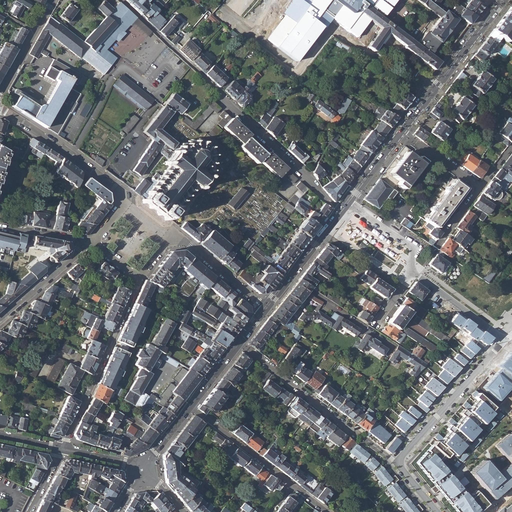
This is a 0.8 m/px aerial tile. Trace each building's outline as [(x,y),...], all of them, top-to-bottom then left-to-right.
[(11,15),(18,18),(25,6),(27,8),(31,2),(26,0),(15,0),(13,4),(13,5),(16,6),(12,13),(11,15)] [(125,0),(141,14),(144,11),(149,5),(146,3),(148,0),(125,0)] [(358,38),(371,21),(362,15),(369,5),(386,17),(399,0),(313,0),(314,1),(297,23),(291,18),(286,15),(267,39),(299,63),(326,27),(318,21),(324,12),(332,19),(358,38)] [(314,1),(313,0),(293,0),(284,13),(286,15),(291,18),(297,23),(314,1)] [(403,47),(419,59),(416,63),(421,67),(423,64),(424,65),(425,64),(434,70),(440,63),(430,55),(433,51),(432,51),(451,28),(450,28),(459,16),(469,24),(483,5),(476,0),(469,0),(467,4),(466,5),(463,2),(459,7),(456,5),(449,14),(446,11),(447,9),(446,9),(438,3),(439,0),(418,0),(440,17),(439,19),(437,17),(432,24),(434,26),(428,33),(426,32),(419,41),(386,17),(369,5),(362,15),(371,21),(380,28),(367,47),(374,52),(375,49),(380,42),(387,33),(391,36),(404,46),(403,47)] [(97,8),(106,17),(113,9),(104,1),(97,8)] [(104,19),(83,42),(90,47),(89,48),(93,51),(100,57),(107,62),(110,58),(103,52),(115,39),(116,41),(124,32),(123,31),(129,25),(130,25),(137,18),(119,2),(113,9),(106,17),(104,19)] [(59,16),(67,22),(76,10),(69,4),(59,16)] [(499,37),(506,42),(511,34),(511,7),(510,7),(492,31),(499,37)] [(152,18),(144,11),(141,14),(157,30),(165,21),(162,19),(159,16),(156,13),(152,18)] [(326,27),(332,19),(324,12),(318,21),(326,27)] [(174,15),(159,32),(165,37),(175,25),(179,29),(184,24),(174,15)] [(81,56),(104,74),(111,65),(107,62),(100,57),(93,51),(89,48),(90,47),(83,42),(65,28),(67,26),(56,18),(55,20),(50,17),(48,19),(34,45),(33,46),(28,54),(37,58),(40,53),(47,57),(49,53),(42,49),(50,34),(80,57),(81,56)] [(230,33),(230,32),(224,26),(220,31),(227,36),(230,33)] [(20,27),(18,31),(10,45),(17,49),(27,31),(20,27)] [(7,44),(10,45),(18,31),(15,30),(7,44)] [(481,62),(499,37),(492,31),(473,55),(481,62)] [(385,46),(391,36),(387,33),(380,42),(385,46)] [(170,42),(174,45),(180,38),(176,36),(170,42)] [(198,52),(189,44),(188,43),(191,40),(189,38),(179,50),(191,60),(198,52)] [(0,65),(6,68),(17,49),(10,45),(7,44),(5,43),(0,51),(0,65)] [(192,62),(205,74),(208,71),(204,67),(207,64),(198,55),(192,62)] [(205,74),(210,78),(217,70),(215,68),(224,57),(222,55),(208,71),(205,74)] [(65,93),(71,82),(77,85),(83,76),(54,59),(44,76),(54,81),(54,80),(58,82),(44,106),(42,105),(39,107),(38,109),(19,97),(13,93),(10,98),(12,106),(45,128),(65,93)] [(210,78),(214,83),(230,65),(228,64),(220,73),(217,70),(210,78)] [(228,76),(225,74),(233,65),(231,64),(230,65),(214,83),(219,87),(220,86),(226,78),(228,76)] [(467,90),(477,98),(481,93),(481,94),(492,79),(495,75),(485,67),(482,71),(481,71),(470,85),(470,86),(467,90)] [(256,72),(249,80),(251,82),(253,83),(260,76),(256,72)] [(145,111),(146,110),(117,86),(124,77),(121,74),(112,85),(145,111)] [(124,77),(117,86),(146,110),(154,100),(124,77)] [(242,90),(232,81),(231,82),(226,78),(220,86),(224,89),(223,91),(234,100),(242,90)] [(408,89),(415,95),(420,88),(413,84),(408,89)] [(248,90),(246,89),(244,87),(242,90),(234,100),(242,108),(249,100),(244,95),(248,90)] [(65,93),(45,128),(57,135),(69,113),(70,113),(76,103),(75,102),(80,94),(70,88),(67,94),(65,93)] [(395,105),(389,114),(397,118),(412,98),(402,90),(393,103),(395,105)] [(33,98),(22,91),(21,93),(19,97),(38,109),(39,107),(35,105),(33,98)] [(307,98),(312,102),(315,98),(307,91),(304,95),(307,97),(307,98)] [(495,100),(498,102),(504,94),(501,92),(495,100)] [(174,110),(180,114),(187,105),(172,94),(164,106),(163,106),(171,113),(174,110)] [(448,116),(458,123),(460,119),(461,120),(472,105),(474,101),(465,94),(462,97),(461,97),(450,111),(451,112),(448,116)] [(345,98),(339,107),(337,112),(340,114),(343,114),(350,101),(345,98)] [(314,106),(330,120),(335,114),(318,100),(316,103),(314,106)] [(189,127),(194,131),(212,110),(216,113),(220,108),(212,101),(189,127)] [(433,108),(438,111),(441,107),(436,103),(433,108)] [(166,159),(168,160),(174,153),(173,151),(174,150),(175,151),(176,150),(177,150),(180,146),(177,144),(177,143),(176,143),(171,140),(172,139),(171,138),(170,139),(166,136),(166,135),(165,134),(165,135),(159,130),(161,128),(172,114),(171,113),(163,106),(153,119),(153,118),(152,119),(153,119),(143,132),(151,138),(150,139),(152,141),(138,161),(139,162),(133,171),(140,176),(158,150),(158,151),(157,153),(158,153),(159,153),(161,155),(161,154),(163,155),(162,156),(163,157),(164,156),(165,158),(166,159)] [(257,122),(261,126),(264,123),(265,124),(269,118),(271,115),(272,113),(275,110),(270,107),(266,113),(265,112),(257,122)] [(372,116),(378,120),(380,121),(390,128),(397,118),(389,114),(385,111),(379,108),(372,116)] [(434,116),(437,118),(440,113),(438,111),(433,108),(428,114),(432,118),(434,116)] [(286,178),(292,184),(297,179),(268,152),(265,155),(246,138),(249,135),(223,111),(218,116),(222,119),(217,124),(222,129),(223,127),(241,144),(239,147),(257,163),(260,161),(278,177),(277,179),(281,183),(286,178)] [(437,118),(443,122),(446,118),(440,113),(437,118)] [(340,118),(335,114),(330,120),(337,125),(340,118)] [(127,134),(129,131),(138,119),(133,115),(122,130),(127,134)] [(271,119),(269,118),(265,124),(265,125),(263,128),(273,137),(280,128),(283,125),(273,117),(271,119)] [(453,122),(446,118),(443,122),(441,124),(437,121),(429,133),(441,141),(449,129),(448,129),(453,122)] [(507,146),(511,139),(511,126),(509,124),(506,122),(505,121),(502,119),(499,123),(503,126),(498,133),(501,135),(500,136),(500,138),(503,140),(503,143),(507,146)] [(390,128),(380,121),(373,130),(382,138),(390,128)] [(207,135),(212,139),(221,130),(216,126),(207,135)] [(421,136),(424,138),(427,134),(418,127),(416,129),(422,134),(421,136)] [(280,128),(273,137),(275,139),(282,130),(280,128)] [(413,134),(426,144),(428,141),(424,138),(421,136),(422,134),(416,129),(413,134)] [(360,151),(367,158),(381,139),(371,130),(360,145),(363,148),(360,151)] [(287,150),(304,165),(308,160),(302,155),(302,156),(294,148),(295,146),(294,144),(298,136),(296,135),(287,150)] [(21,159),(28,163),(30,159),(26,157),(31,146),(33,147),(30,151),(41,158),(43,153),(46,147),(31,138),(24,153),(21,159)] [(164,220),(165,221),(166,219),(167,220),(168,219),(167,219),(168,218),(170,218),(171,216),(171,215),(174,212),(174,213),(175,212),(174,211),(178,207),(179,208),(179,207),(179,206),(182,202),(183,203),(184,201),(183,201),(186,197),(187,198),(188,197),(187,196),(190,192),(191,192),(192,191),(191,191),(194,186),(196,187),(196,190),(197,190),(198,189),(199,190),(200,189),(199,187),(206,179),(208,179),(208,177),(208,176),(208,175),(210,172),(211,172),(211,171),(212,169),(213,169),(214,169),(213,168),(213,166),(213,165),(212,165),(212,163),(213,162),(214,162),(214,161),(215,158),(214,158),(213,156),(213,155),(212,155),(213,153),(214,153),(214,152),(213,152),(212,150),(213,150),(213,149),(212,149),(210,148),(210,147),(209,147),(208,145),(209,145),(209,144),(208,144),(207,143),(207,142),(206,142),(206,143),(204,143),(204,142),(203,142),(202,143),(201,141),(201,140),(201,139),(200,140),(198,140),(198,139),(197,139),(197,140),(195,142),(195,141),(194,141),(194,142),(192,140),(190,140),(190,141),(189,141),(188,141),(188,142),(187,144),(185,144),(185,143),(184,143),(184,144),(182,144),(181,144),(180,146),(177,150),(176,150),(175,151),(174,150),(173,151),(174,153),(168,160),(167,161),(166,162),(165,161),(164,162),(165,163),(165,164),(166,165),(168,165),(169,166),(165,171),(165,170),(164,171),(165,172),(162,176),(161,175),(160,176),(161,177),(158,181),(157,180),(156,181),(157,182),(153,186),(152,187),(149,191),(148,191),(148,192),(148,193),(147,194),(148,194),(144,199),(144,200),(143,199),(142,200),(144,201),(142,203),(143,204),(144,203),(149,207),(149,208),(150,209),(151,208),(158,214),(157,215),(159,216),(160,215),(162,217),(165,219),(164,220)] [(329,142),(335,148),(338,145),(331,139),(329,142)] [(487,139),(483,144),(487,148),(488,149),(492,143),(487,139)] [(336,151),(328,145),(327,147),(333,154),(336,151)] [(395,192),(401,196),(414,178),(412,176),(417,171),(419,172),(427,161),(404,145),(379,179),(388,186),(395,192)] [(46,147),(43,153),(55,161),(49,170),(50,171),(48,174),(52,177),(55,172),(57,168),(61,157),(46,147)] [(21,159),(24,153),(18,149),(15,156),(21,159)] [(82,153),(102,168),(106,162),(85,149),(82,153)] [(358,150),(352,159),(360,167),(367,158),(360,151),(358,150)] [(457,162),(470,171),(477,161),(465,152),(457,162)] [(511,170),(511,169),(511,167),(511,152),(500,168),(509,176),(511,177),(511,170)] [(342,164),(344,166),(354,176),(360,167),(352,159),(351,158),(349,155),(342,164)] [(55,172),(77,188),(79,182),(79,180),(82,173),(61,157),(57,168),(55,172)] [(470,171),(479,177),(487,167),(478,160),(477,161),(470,171)] [(341,173),(350,181),(354,176),(344,166),(342,164),(341,163),(337,166),(338,168),(340,170),(342,172),(341,173)] [(312,173),(317,180),(319,178),(324,175),(320,170),(317,165),(312,173)] [(500,168),(490,181),(498,186),(498,187),(502,190),(509,180),(511,182),(511,179),(511,177),(509,176),(500,168)] [(337,176),(330,182),(331,183),(340,194),(347,185),(338,176),(339,176),(337,174),(338,173),(339,173),(338,172),(337,171),(335,173),(337,176)] [(135,192),(144,199),(148,194),(147,194),(148,193),(148,192),(148,191),(149,191),(152,187),(153,186),(157,182),(156,181),(157,180),(158,181),(161,177),(160,176),(156,173),(151,179),(152,180),(149,183),(144,179),(135,192)] [(340,174),(339,173),(338,173),(337,174),(339,176),(338,176),(347,185),(350,181),(341,173),(340,174)] [(429,224),(437,230),(467,190),(450,177),(447,183),(446,184),(442,182),(417,215),(427,222),(429,224)] [(101,200),(109,207),(110,205),(109,193),(89,178),(85,183),(83,186),(96,196),(101,200)] [(379,179),(367,193),(365,197),(363,199),(377,208),(386,197),(389,200),(395,192),(388,186),(379,179)] [(268,189),(273,193),(280,185),(276,180),(268,189)] [(479,196),(487,201),(490,198),(497,188),(498,187),(498,186),(490,181),(479,196)] [(285,203),(293,208),(298,200),(308,189),(300,182),(295,187),(298,189),(285,203)] [(226,204),(233,210),(248,194),(241,188),(226,204)] [(496,200),(498,199),(499,199),(501,195),(500,192),(501,191),(497,188),(490,198),(493,201),(494,200),(496,200)] [(475,216),(481,221),(485,215),(488,216),(490,216),(492,213),(491,212),(489,210),(492,205),(487,201),(479,196),(472,205),(477,209),(473,215),(475,216)] [(58,202),(55,215),(64,217),(68,199),(61,197),(61,198),(55,197),(54,201),(58,202)] [(100,201),(94,209),(102,216),(109,207),(101,200),(100,201)] [(307,208),(308,206),(306,205),(304,208),(298,204),(300,201),(298,200),(293,208),(293,209),(302,215),(304,212),(306,209),(307,208)] [(276,215),(283,221),(284,220),(286,217),(280,212),(284,208),(289,213),(293,209),(293,208),(285,203),(276,215)] [(324,203),(320,209),(316,215),(315,216),(321,220),(330,208),(324,203)] [(79,221),(95,225),(98,221),(102,216),(94,209),(91,207),(87,207),(78,219),(79,221)] [(54,215),(28,210),(28,211),(27,213),(27,224),(26,224),(64,231),(67,218),(64,217),(55,215),(54,215)] [(458,229),(465,234),(472,225),(469,223),(475,216),(473,215),(467,211),(455,227),(458,229)] [(310,213),(307,219),(317,226),(321,220),(315,216),(316,215),(311,212),(310,213)] [(20,220),(19,225),(27,224),(27,213),(22,213),(21,217),(20,217),(19,218),(19,220),(20,220)] [(280,224),(283,221),(276,215),(265,228),(268,230),(273,233),(276,230),(269,224),(274,219),(280,224)] [(306,218),(297,230),(308,238),(317,226),(307,219),(306,218)] [(401,224),(405,227),(409,221),(405,218),(401,224)] [(95,225),(79,221),(76,227),(83,228),(79,234),(87,235),(95,225)] [(405,227),(409,230),(413,224),(409,221),(405,227)] [(199,227),(194,229),(185,222),(180,228),(198,243),(208,230),(201,224),(199,227)] [(427,233),(431,236),(427,242),(431,245),(441,232),(437,230),(429,224),(427,222),(424,226),(430,230),(427,233)] [(200,245),(218,260),(227,250),(230,246),(217,235),(223,229),(217,223),(211,231),(200,245)] [(260,235),(263,237),(268,230),(265,228),(260,235)] [(287,244),(297,252),(305,241),(308,238),(297,230),(295,229),(293,231),(296,233),(289,242),(286,240),(284,242),(287,244)] [(455,243),(461,248),(465,243),(467,245),(472,238),(465,234),(458,229),(450,240),(455,243)] [(14,250),(21,252),(25,234),(18,233),(18,237),(17,238),(18,238),(14,250)] [(0,246),(14,250),(18,238),(17,238),(18,237),(9,234),(8,240),(0,238),(0,246)] [(53,260),(55,263),(70,250),(68,242),(28,235),(26,243),(32,244),(53,248),(53,251),(49,256),(50,257),(49,259),(50,261),(52,261),(53,260)] [(115,245),(119,240),(114,235),(110,240),(115,245)] [(447,237),(438,249),(450,257),(452,254),(449,252),(452,248),(458,253),(462,249),(461,248),(455,243),(450,240),(447,237)] [(243,246),(248,250),(249,247),(252,244),(253,242),(248,239),(243,246)] [(284,250),(286,246),(287,244),(284,242),(280,239),(277,242),(275,241),(272,245),(278,249),(279,247),(281,249),(282,248),(284,250)] [(126,255),(131,249),(121,241),(116,247),(126,255)] [(511,241),(500,258),(504,261),(511,250),(511,241)] [(332,255),(337,260),(342,253),(330,245),(327,243),(323,248),(332,255)] [(253,250),(272,265),(280,255),(277,253),(271,260),(252,244),(249,247),(253,250)] [(284,250),(280,255),(272,265),(282,272),(297,252),(287,244),(286,246),(284,250)] [(218,260),(224,264),(230,256),(236,249),(233,246),(230,249),(232,250),(230,253),(227,250),(218,260)] [(315,258),(323,264),(329,256),(330,257),(332,255),(323,248),(315,258)] [(158,266),(169,275),(175,267),(177,268),(178,266),(182,269),(191,258),(182,250),(169,252),(158,266)] [(269,289),(270,289),(280,276),(279,275),(282,272),(272,265),(253,250),(249,255),(262,264),(258,269),(264,273),(261,276),(259,272),(254,278),(252,277),(243,270),(238,276),(247,284),(249,281),(259,288),(262,283),(269,289)] [(438,271),(440,272),(447,263),(435,254),(428,263),(438,271)] [(224,264),(233,272),(239,264),(230,256),(224,264)] [(171,283),(179,289),(174,295),(187,302),(192,306),(201,291),(196,288),(197,286),(200,289),(201,286),(203,283),(207,287),(214,277),(191,258),(182,269),(176,276),(174,279),(171,283)] [(312,262),(323,270),(326,266),(323,264),(315,258),(312,262)] [(41,265),(46,271),(51,267),(46,261),(41,265)] [(75,277),(80,282),(87,270),(84,269),(78,262),(65,273),(72,280),(75,277)] [(108,281),(110,282),(116,273),(102,262),(94,274),(102,278),(108,281)] [(313,270),(325,278),(328,274),(323,270),(312,262),(303,273),(308,276),(313,270)] [(352,263),(348,268),(356,273),(362,267),(354,262),(353,264),(352,263)] [(452,266),(447,263),(440,272),(445,276),(452,266)] [(158,266),(146,280),(160,288),(166,279),(171,283),(174,279),(172,278),(169,275),(158,266)] [(356,273),(360,276),(365,269),(362,267),(356,273)] [(358,278),(368,285),(374,278),(376,276),(365,269),(360,276),(358,278)] [(490,269),(482,279),(488,282),(489,281),(495,273),(490,269)] [(298,279),(311,287),(316,281),(308,276),(303,273),(298,279)] [(207,287),(220,297),(227,288),(214,277),(207,287)] [(390,289),(374,278),(368,286),(384,298),(390,289)] [(300,301),(302,298),(303,297),(304,298),(305,296),(308,298),(318,304),(314,310),(315,311),(316,312),(317,310),(323,303),(311,295),(311,294),(307,292),(309,290),(311,287),(298,279),(296,282),(270,316),(282,324),(290,330),(291,330),(293,326),(289,323),(290,322),(292,319),(291,318),(292,317),(289,315),(297,304),(301,307),(304,304),(300,301)] [(143,307),(152,312),(153,310),(152,308),(150,307),(149,308),(145,305),(152,288),(162,293),(164,290),(160,288),(146,280),(144,280),(134,303),(143,307)] [(6,294),(15,297),(27,287),(9,281),(5,294),(6,294)] [(247,284),(259,294),(266,293),(269,289),(262,283),(259,288),(249,281),(247,284)] [(407,291),(420,300),(427,290),(414,281),(407,291)] [(122,284),(120,287),(129,292),(130,288),(122,284)] [(110,303),(121,308),(129,292),(120,287),(118,286),(111,300),(106,297),(105,300),(110,303)] [(54,295),(69,300),(72,295),(49,287),(44,292),(54,295)] [(219,299),(230,308),(238,298),(227,288),(220,297),(219,299)] [(49,307),(54,295),(44,292),(39,303),(49,307)] [(0,299),(0,305),(4,307),(15,297),(6,294),(0,299)] [(94,294),(91,298),(99,302),(101,298),(94,294)] [(329,300),(338,306),(340,304),(341,301),(333,295),(329,300)] [(375,296),(370,303),(376,307),(381,301),(376,297),(375,296)] [(404,306),(408,309),(413,301),(406,296),(401,303),(405,305),(404,306)] [(219,324),(216,328),(216,329),(227,337),(229,338),(230,338),(242,323),(245,319),(230,308),(219,299),(213,308),(200,298),(190,314),(204,321),(211,326),(214,321),(196,310),(198,309),(203,312),(204,311),(220,322),(219,324)] [(230,308),(245,319),(250,313),(249,307),(238,298),(230,308)] [(360,310),(369,317),(376,307),(370,303),(368,301),(366,299),(361,305),(362,306),(360,308),(359,310),(360,310)] [(32,305),(29,313),(36,316),(43,319),(49,307),(39,303),(34,300),(29,304),(32,305)] [(110,303),(103,318),(102,319),(108,322),(114,324),(121,308),(110,303)] [(131,336),(143,310),(143,307),(134,303),(129,314),(118,339),(111,353),(122,357),(125,350),(131,336)] [(388,323),(397,329),(409,313),(410,313),(411,312),(400,305),(387,322),(388,323)] [(152,312),(143,307),(143,310),(158,317),(159,315),(152,312)] [(17,323),(24,327),(26,324),(30,326),(32,325),(36,316),(29,313),(23,310),(17,323)] [(205,336),(207,337),(211,330),(208,328),(203,335),(195,330),(194,330),(185,325),(184,324),(185,321),(189,314),(191,316),(190,317),(193,319),(194,319),(197,321),(202,324),(204,321),(190,314),(183,310),(179,317),(176,324),(175,327),(184,331),(191,336),(193,336),(195,337),(197,338),(198,338),(199,339),(201,340),(202,341),(205,336)] [(319,319),(331,327),(338,316),(334,312),(330,318),(317,310),(316,312),(315,311),(315,312),(302,313),(298,319),(302,322),(304,323),(306,320),(319,319)] [(355,316),(364,323),(369,317),(360,310),(355,316)] [(450,321),(484,347),(491,338),(457,312),(450,321)] [(95,316),(91,326),(87,324),(86,326),(90,328),(97,331),(101,323),(102,319),(95,316)] [(172,318),(170,321),(174,323),(176,324),(179,317),(177,316),(175,320),(172,318)] [(279,327),(282,324),(270,316),(259,329),(267,336),(270,338),(272,336),(268,334),(275,325),(279,327)] [(340,325),(355,335),(360,329),(346,320),(345,320),(338,316),(331,327),(337,331),(340,325)] [(412,320),(428,331),(432,326),(416,316),(412,320)] [(164,318),(149,346),(159,351),(162,353),(165,348),(161,346),(174,323),(170,321),(169,320),(164,318)] [(297,321),(295,325),(294,324),(293,326),(297,328),(302,322),(298,319),(296,318),(295,319),(297,321)] [(11,337),(13,337),(14,334),(20,336),(24,327),(17,323),(11,321),(6,333),(9,335),(11,337)] [(397,329),(388,323),(385,327),(384,327),(381,331),(396,341),(403,333),(401,332),(397,329)] [(291,330),(290,330),(290,331),(295,334),(291,339),(295,342),(300,335),(296,332),(298,330),(297,328),(293,326),(291,330)] [(428,331),(444,343),(448,338),(432,326),(428,331)] [(97,331),(90,328),(89,330),(84,328),(81,334),(82,334),(81,336),(90,340),(92,341),(97,331)] [(414,340),(419,343),(422,338),(407,328),(403,333),(414,340)] [(227,337),(216,329),(209,340),(222,349),(230,338),(229,338),(227,337)] [(248,343),(262,354),(264,352),(261,350),(263,347),(261,345),(267,336),(259,329),(248,343)] [(4,345),(9,335),(6,333),(0,330),(0,343),(4,345)] [(367,345),(382,355),(383,354),(387,349),(378,343),(379,342),(373,338),(372,339),(365,334),(356,348),(362,352),(367,345)] [(209,346),(207,350),(216,357),(222,349),(209,340),(208,339),(208,338),(207,337),(205,336),(202,341),(201,340),(199,344),(204,348),(205,346),(201,344),(202,341),(207,345),(208,344),(209,346)] [(187,337),(180,347),(189,352),(190,350),(192,348),(195,342),(187,337)] [(419,343),(434,354),(438,349),(422,338),(419,343)] [(51,346),(66,353),(69,347),(56,341),(54,340),(53,343),(51,346)] [(84,354),(97,360),(104,346),(96,343),(92,341),(90,340),(84,354)] [(463,346),(472,354),(477,348),(468,340),(463,346)] [(149,397),(141,392),(151,374),(146,371),(159,351),(149,346),(146,344),(142,351),(139,349),(135,356),(138,358),(134,364),(139,367),(142,369),(137,377),(124,400),(140,410),(148,398),(149,397)] [(194,350),(199,353),(212,362),(216,357),(207,350),(204,348),(203,350),(202,349),(201,351),(198,349),(200,347),(198,345),(194,350)] [(422,361),(418,358),(410,353),(398,345),(388,360),(394,364),(398,358),(397,358),(398,356),(404,360),(404,359),(408,361),(407,362),(413,366),(412,368),(412,367),(408,373),(414,377),(426,363),(422,361)] [(296,359),(301,350),(292,346),(285,360),(293,364),(296,359)] [(410,353),(418,358),(423,351),(416,346),(414,350),(413,349),(410,353)] [(462,352),(468,358),(472,354),(463,346),(459,350),(462,352)] [(198,354),(192,349),(193,348),(192,348),(190,350),(192,350),(190,353),(197,356),(198,354)] [(26,374),(33,377),(46,353),(39,349),(26,374)] [(126,359),(134,364),(138,358),(135,356),(125,350),(122,357),(123,358),(126,359)] [(162,353),(159,351),(146,371),(151,374),(161,357),(163,354),(162,353)] [(233,363),(242,371),(251,358),(242,351),(233,363)] [(465,361),(468,364),(471,360),(468,358),(462,352),(460,356),(459,356),(465,361)] [(500,368),(483,387),(497,400),(510,386),(507,383),(511,377),(511,353),(509,352),(497,366),(500,368)] [(123,369),(123,365),(120,364),(123,358),(122,357),(111,353),(110,356),(108,360),(122,367),(121,369),(122,370),(123,369)] [(197,356),(209,366),(212,362),(199,353),(198,354),(197,356)] [(451,360),(459,368),(465,361),(459,356),(460,356),(457,353),(451,360)] [(83,371),(91,374),(97,360),(84,354),(78,368),(83,371)] [(181,364),(163,354),(161,357),(179,368),(181,364)] [(209,366),(197,356),(188,368),(188,369),(200,377),(209,366)] [(44,381),(52,385),(64,361),(56,357),(44,381)] [(444,362),(455,372),(459,368),(451,360),(448,358),(444,362)] [(116,378),(125,384),(126,382),(119,377),(120,374),(118,373),(120,370),(120,371),(122,370),(121,369),(122,367),(108,360),(105,367),(103,371),(116,378)] [(444,362),(440,367),(443,369),(452,376),(455,372),(444,362)] [(57,387),(79,400),(80,399),(81,396),(73,392),(73,393),(71,392),(83,371),(78,368),(69,363),(57,387)] [(228,383),(231,385),(239,375),(240,376),(243,372),(242,371),(233,363),(221,378),(228,383)] [(294,375),(302,381),(310,372),(304,368),(304,369),(301,366),(294,375)] [(303,387),(306,383),(306,382),(314,371),(315,372),(316,371),(313,368),(310,372),(302,381),(300,384),(303,387)] [(12,382),(18,384),(21,375),(22,375),(24,373),(15,369),(13,373),(15,374),(12,382)] [(175,396),(182,401),(188,393),(200,377),(188,369),(170,393),(171,393),(175,396)] [(439,378),(443,382),(445,383),(452,376),(443,369),(437,376),(439,378)] [(97,384),(109,391),(111,388),(116,378),(103,371),(97,384)] [(262,379),(266,382),(268,380),(272,374),(268,371),(262,379)] [(306,383),(314,389),(320,381),(326,373),(324,372),(321,376),(315,372),(314,371),(306,382),(306,383)] [(427,381),(438,391),(442,387),(440,385),(436,381),(431,377),(427,381)] [(220,393),(225,396),(227,393),(225,391),(228,388),(233,392),(232,393),(237,396),(240,392),(231,385),(228,383),(221,378),(213,388),(220,393)] [(261,388),(272,397),(275,394),(279,388),(268,380),(266,382),(262,387),(261,388)] [(313,390),(329,403),(339,389),(331,383),(328,387),(320,381),(314,389),(313,390)] [(426,388),(435,395),(438,391),(427,381),(423,386),(426,388)] [(93,398),(104,404),(105,401),(109,403),(113,394),(109,391),(97,384),(91,397),(93,398)] [(281,402),(286,405),(293,397),(280,387),(279,388),(275,394),(283,400),(281,402)] [(211,413),(231,429),(245,410),(244,410),(225,396),(220,393),(213,388),(201,404),(208,409),(212,412),(211,413)] [(426,388),(423,391),(432,399),(435,395),(426,388)] [(329,403),(336,408),(343,398),(340,397),(343,393),(339,389),(329,403)] [(435,441),(431,445),(444,456),(445,458),(449,453),(447,452),(448,450),(454,456),(464,445),(461,442),(464,438),(467,441),(478,429),(474,426),(478,422),(476,420),(477,419),(483,424),(489,417),(492,413),(490,411),(494,407),(475,390),(471,394),(478,401),(472,407),(465,401),(462,405),(469,411),(468,413),(463,409),(459,413),(464,417),(457,424),(450,418),(447,421),(453,426),(449,431),(450,433),(446,438),(444,437),(443,438),(437,433),(433,437),(441,444),(439,445),(435,441)] [(420,394),(429,402),(432,399),(423,391),(420,394)] [(152,401),(162,407),(167,400),(171,394),(170,393),(162,404),(153,399),(152,401)] [(286,405),(298,414),(306,405),(297,397),(294,394),(293,397),(286,405)] [(336,408),(343,414),(344,414),(350,405),(351,405),(346,401),(350,396),(346,394),(343,398),(336,408)] [(419,401),(425,406),(429,402),(420,394),(416,399),(419,401)] [(67,396),(59,415),(58,417),(57,419),(69,423),(78,402),(67,396)] [(165,409),(172,414),(182,401),(175,396),(170,403),(167,400),(162,407),(165,409)] [(101,421),(102,422),(105,418),(95,412),(99,406),(109,411),(111,408),(104,404),(93,398),(85,412),(93,416),(101,421)] [(135,416),(139,419),(142,416),(147,409),(146,408),(150,400),(148,398),(140,410),(135,416)] [(416,404),(425,412),(428,409),(425,406),(419,401),(416,404)] [(23,411),(31,413),(33,406),(21,402),(23,411)] [(198,408),(205,414),(206,412),(208,409),(201,404),(198,408)] [(296,417),(302,421),(311,409),(306,405),(298,414),(296,417)] [(344,414),(350,418),(357,410),(350,405),(344,414)] [(350,418),(356,423),(363,414),(361,412),(364,408),(360,405),(357,410),(350,418)] [(419,419),(422,416),(410,406),(406,410),(409,413),(415,418),(416,417),(419,419)] [(147,420),(142,416),(139,419),(156,434),(157,434),(173,415),(172,414),(165,409),(162,407),(157,412),(162,415),(160,417),(157,414),(150,422),(147,420)] [(53,416),(54,416),(55,413),(39,408),(38,411),(53,416)] [(302,421),(308,425),(317,414),(311,409),(302,421)] [(244,442),(251,433),(240,424),(249,413),(245,410),(231,429),(230,431),(244,442)] [(400,417),(409,425),(413,420),(407,415),(402,410),(398,415),(400,417)] [(90,420),(91,418),(93,416),(85,412),(82,417),(80,421),(87,425),(89,421),(90,420)] [(108,426),(113,429),(114,427),(118,419),(121,414),(117,412),(115,414),(112,413),(107,421),(109,423),(108,426)] [(154,412),(147,420),(150,422),(157,414),(154,412)] [(17,429),(19,418),(19,417),(20,418),(21,415),(14,413),(12,417),(7,416),(6,416),(4,426),(17,429)] [(121,414),(118,419),(121,421),(123,422),(124,421),(129,424),(132,420),(121,414)] [(308,426),(315,433),(318,429),(325,420),(317,414),(308,425),(308,426)] [(356,423),(365,430),(369,423),(367,421),(369,418),(363,414),(356,423)] [(181,430),(193,438),(194,436),(204,423),(193,415),(181,430)] [(101,421),(93,416),(91,418),(93,420),(93,422),(100,426),(101,421)] [(146,447),(156,434),(139,419),(135,416),(133,419),(132,420),(145,430),(145,431),(143,430),(141,432),(137,429),(136,430),(129,425),(124,432),(134,439),(146,447)] [(17,429),(25,431),(26,419),(20,418),(19,417),(19,418),(17,429)] [(394,424),(402,432),(409,425),(400,417),(394,424)] [(49,436),(57,438),(62,436),(69,423),(57,419),(49,436)] [(332,428),(333,426),(325,420),(318,429),(315,433),(323,439),(325,437),(326,435),(332,428)] [(89,425),(87,425),(80,421),(74,435),(75,438),(76,440),(93,446),(93,445),(97,434),(97,433),(94,431),(96,427),(99,429),(99,427),(100,426),(93,422),(91,425),(90,425),(89,425)] [(369,433),(374,437),(382,428),(374,421),(364,434),(367,436),(369,433)] [(490,430),(495,423),(492,421),(487,427),(490,430)] [(103,437),(99,435),(97,434),(93,445),(105,449),(106,448),(113,429),(108,426),(107,425),(105,429),(109,431),(107,436),(104,435),(103,437)] [(341,441),(345,436),(333,426),(332,428),(326,435),(325,437),(329,440),(328,442),(331,444),(333,443),(336,447),(339,444),(341,441)] [(118,429),(117,428),(114,427),(113,429),(106,448),(115,450),(116,444),(118,439),(119,440),(121,436),(119,436),(121,433),(117,431),(118,429)] [(382,428),(374,437),(382,443),(389,435),(382,428)] [(185,448),(192,439),(193,438),(181,430),(174,440),(185,448)] [(116,444),(115,450),(121,451),(121,453),(120,454),(128,457),(146,448),(146,447),(134,439),(124,432),(123,434),(121,433),(119,436),(121,436),(119,440),(118,439),(116,444)] [(220,445),(225,449),(230,443),(216,433),(212,438),(220,444),(220,445)] [(244,442),(255,451),(262,441),(251,433),(244,442)] [(493,499),(511,482),(511,437),(508,434),(495,445),(510,463),(496,475),(483,460),(469,472),(493,499)] [(339,444),(347,450),(353,442),(345,436),(341,441),(339,444)] [(383,449),(389,453),(399,441),(394,437),(383,449)] [(474,447),(481,440),(478,437),(471,445),(474,447)] [(165,452),(175,460),(176,460),(177,459),(185,448),(174,440),(165,452)] [(241,466),(243,467),(249,459),(230,443),(225,449),(224,451),(230,456),(229,457),(241,466)] [(0,455),(11,459),(14,447),(0,444),(0,455)] [(355,444),(348,451),(361,461),(373,473),(405,511),(419,511),(422,510),(418,504),(414,507),(394,483),(398,480),(393,475),(390,478),(380,466),(367,453),(355,444)] [(477,511),(487,504),(471,485),(465,490),(466,492),(464,493),(439,463),(444,456),(431,445),(416,462),(434,485),(438,490),(456,511),(477,511)] [(18,460),(36,464),(37,464),(38,462),(39,459),(35,455),(36,452),(21,449),(14,447),(11,459),(10,461),(18,463),(18,460)] [(276,454),(271,451),(268,449),(266,450),(262,456),(275,466),(281,459),(283,457),(280,454),(277,458),(276,457),(276,454)] [(36,464),(34,468),(43,472),(49,460),(46,454),(36,452),(35,455),(39,459),(38,462),(37,464),(36,464)] [(175,460),(165,452),(164,453),(162,455),(165,482),(183,503),(188,497),(192,492),(194,489),(200,482),(184,469),(185,467),(176,460),(175,460)] [(461,462),(467,455),(464,452),(458,459),(461,462)] [(62,462),(55,476),(65,479),(67,479),(70,472),(73,474),(73,476),(74,476),(75,473),(76,461),(68,459),(62,462)] [(253,478),(259,483),(260,483),(267,473),(249,459),(243,467),(255,476),(253,478)] [(275,466),(282,472),(288,465),(281,459),(275,466)] [(282,472),(289,477),(295,470),(298,465),(301,461),(300,460),(296,465),(291,461),(288,465),(282,472)] [(87,463),(76,461),(75,473),(85,475),(87,463)] [(101,466),(87,463),(85,475),(87,475),(88,475),(87,479),(89,480),(90,478),(94,479),(97,474),(101,466)] [(304,478),(297,472),(300,467),(298,465),(295,470),(289,477),(309,493),(313,488),(314,486),(316,484),(317,482),(307,474),(304,478)] [(104,478),(105,479),(109,474),(110,474),(113,476),(122,482),(123,482),(120,470),(101,466),(97,474),(103,478),(104,478)] [(32,491),(43,472),(34,468),(24,488),(32,491)] [(321,484),(331,471),(328,469),(326,471),(317,482),(321,484)] [(260,483),(270,490),(273,486),(277,490),(282,484),(267,473),(260,483)] [(100,483),(103,478),(97,474),(94,479),(100,483)] [(119,488),(122,482),(113,476),(112,477),(109,475),(110,474),(109,474),(105,479),(119,488)] [(201,494),(202,495),(206,490),(201,487),(208,477),(205,475),(200,482),(194,489),(196,491),(201,494)] [(55,476),(51,484),(61,488),(65,479),(55,476)] [(110,502),(115,494),(107,489),(103,486),(102,486),(90,478),(89,480),(86,487),(89,489),(94,492),(110,502)] [(115,494),(119,488),(105,479),(104,478),(102,481),(105,483),(103,486),(107,489),(115,494)] [(51,484),(42,499),(52,504),(53,504),(53,505),(56,505),(59,499),(55,497),(56,496),(57,496),(58,494),(57,493),(58,492),(59,492),(61,488),(51,484)] [(331,492),(324,487),(323,487),(320,485),(319,486),(316,484),(314,486),(313,488),(309,493),(322,503),(331,492)] [(194,489),(192,492),(188,497),(183,503),(190,510),(196,502),(200,498),(202,495),(201,494),(198,497),(194,493),(196,491),(194,489)] [(134,494),(131,499),(143,506),(148,502),(150,501),(151,499),(152,498),(159,494),(156,491),(134,494)] [(64,508),(71,510),(73,506),(77,494),(71,492),(64,508)] [(165,501),(159,494),(152,498),(151,499),(150,501),(156,508),(165,501)] [(280,506),(286,511),(288,511),(300,498),(295,494),(289,494),(280,506)] [(98,504),(96,507),(104,511),(110,503),(101,498),(100,501),(97,499),(95,502),(98,504)] [(190,510),(191,511),(198,511),(202,508),(206,503),(200,498),(196,502),(190,510)] [(82,511),(78,509),(76,511),(48,511),(52,504),(42,499),(36,511),(82,511)] [(131,499),(126,507),(135,511),(138,511),(143,506),(131,499)] [(172,511),(174,511),(165,501),(156,508),(156,509),(158,511),(172,511)] [(205,510),(207,511),(209,511),(210,511),(214,507),(207,502),(206,503),(202,508),(205,510)] [(256,511),(257,511),(244,502),(240,507),(243,509),(240,511),(256,511)]
